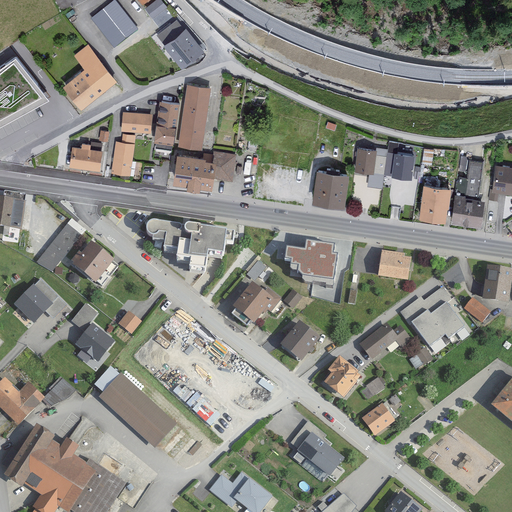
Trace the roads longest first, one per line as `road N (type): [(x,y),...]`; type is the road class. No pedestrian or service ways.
road 1 (secondary): [(82,190),(511,250)]
road 2 (residential): [(511,132),(449,145),(376,131),(222,55)]
road 3 (residential): [(82,190),(82,207),(113,240),(300,387)]
road 4 (residential): [(0,175),(13,158),(222,55)]
road 5 (residential): [(300,387),(140,508)]
road 6 (residential): [(300,387),(452,511)]
